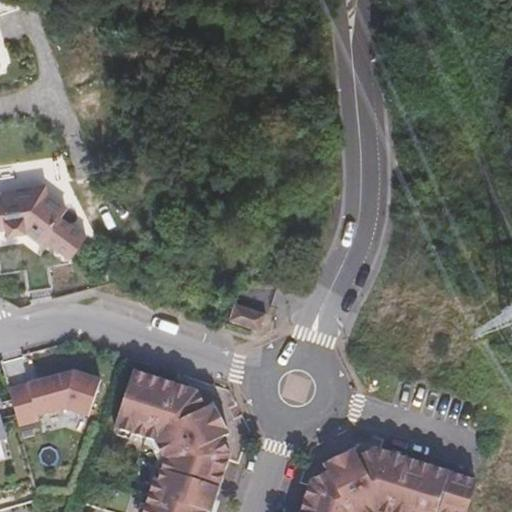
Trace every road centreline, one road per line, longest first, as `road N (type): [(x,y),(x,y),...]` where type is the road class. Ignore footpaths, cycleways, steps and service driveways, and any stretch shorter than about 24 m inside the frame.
road 1 (residential): [(348,0),(353,247),(310,357)]
road 2 (residential): [(266,376),(96,324),(0,332)]
road 3 (residential): [(331,396),(476,444)]
